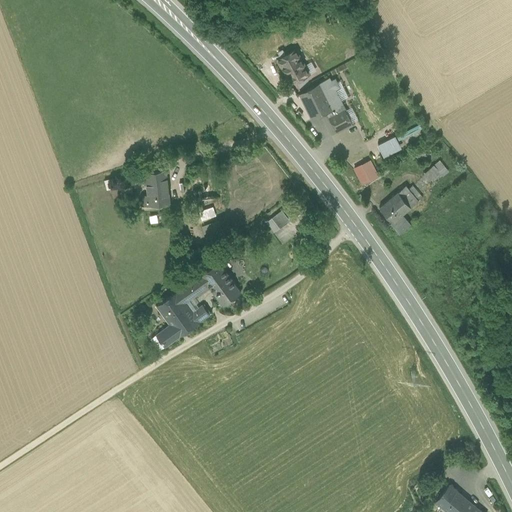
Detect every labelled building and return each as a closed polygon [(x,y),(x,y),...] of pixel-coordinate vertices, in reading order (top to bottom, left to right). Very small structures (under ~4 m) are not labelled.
[(295,49),(276,59),(290,85),(310,75),(309,74),(304,65),(295,49)] [(310,62),(304,65),(309,74),(315,71),(310,62)] [(329,79),(326,80),(338,105),(341,104),(334,89),(338,87),(335,80),(330,82),(329,79)] [(325,112),(338,105),(326,80),(299,94),(311,119),(325,112)] [(351,124),(341,104),(338,105),(325,112),(335,132),(351,124)] [(381,155),(399,147),(393,134),(375,143),(381,155)] [(370,160),(354,168),(362,184),(378,176),(370,160)] [(433,165),(422,173),(428,182),(440,174),(433,165)] [(169,203),(165,169),(144,172),(146,183),(147,195),(148,205),(169,203)] [(410,207),(417,201),(408,189),(405,186),(398,192),(410,207)] [(411,186),(408,189),(417,201),(421,197),(411,186)] [(404,212),(410,207),(398,192),(391,197),(404,212)] [(379,207),(392,222),(400,215),(404,212),(391,197),(379,207)] [(302,211),(294,200),(274,214),(282,225),(302,211)] [(409,226),(400,215),(392,222),(391,223),(399,233),(409,226)] [(218,261),(194,278),(202,290),(208,286),(222,305),(240,292),(218,261)] [(185,302),(202,290),(194,278),(156,306),(164,318),(185,302)] [(169,325),(178,337),(210,314),(203,305),(193,312),(185,302),(164,318),(169,325)] [(156,335),(164,347),(178,337),(169,325),(156,335)] [(160,350),(164,347),(156,335),(151,338),(160,350)] [(449,484),(435,502),(446,511),(466,511),(473,504),(449,484)]
